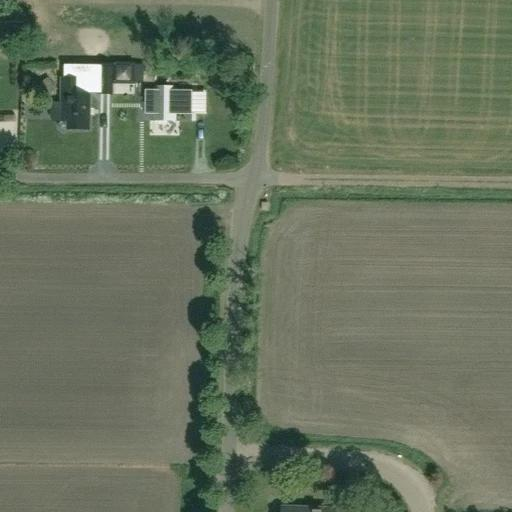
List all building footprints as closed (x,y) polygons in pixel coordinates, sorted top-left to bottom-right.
[(23,12),(0,11),(0,33),(23,34),(23,12)] [(97,94),(112,95),(113,65),(98,64),(97,94)] [(135,65),(115,65),(115,85),(135,85),(135,65)] [(62,78),(61,103),(55,103),(55,122),(69,122),(68,131),(90,132),(91,95),(81,95),(82,78),(62,78)] [(45,80),(34,89),(43,100),(54,91),(45,80)] [(145,90),(145,114),(154,114),(154,119),(175,120),(175,115),(192,115),(192,91),(176,91),(176,87),(154,87),(154,90),(145,90)] [(121,139),(141,127),(124,98),(104,110),(121,139)]
